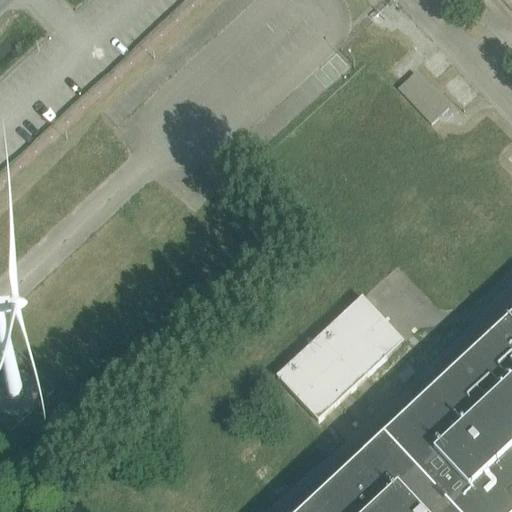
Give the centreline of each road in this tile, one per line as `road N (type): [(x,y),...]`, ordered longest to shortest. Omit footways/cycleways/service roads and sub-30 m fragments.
road 1 (unknown): [(151,172),(169,182),(190,178),(325,55),(329,24),(305,0)]
road 2 (unknown): [(151,172),(137,157),(140,134),(286,0)]
road 3 (unknown): [(0,314),(151,172)]
